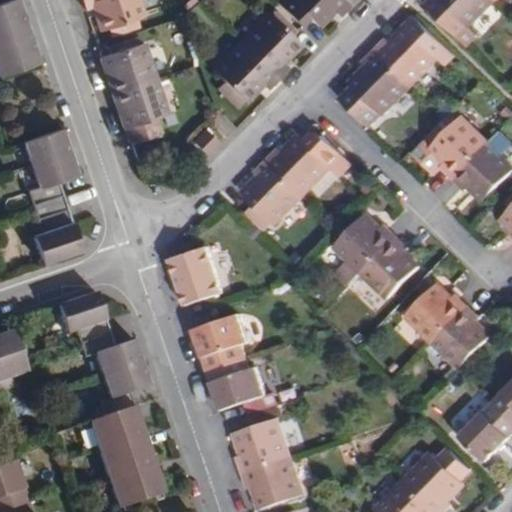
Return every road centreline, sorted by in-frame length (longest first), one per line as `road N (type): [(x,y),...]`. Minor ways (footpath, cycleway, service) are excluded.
road 1 (residential): [(302,94),(506,285)]
road 2 (residential): [(131,249),(220,511)]
road 3 (residential): [(46,0),(131,249)]
road 4 (residential): [(131,249),(302,94)]
road 5 (residential): [(131,249),(98,270),(0,304)]
road 6 (residential): [(302,94),(393,0)]
